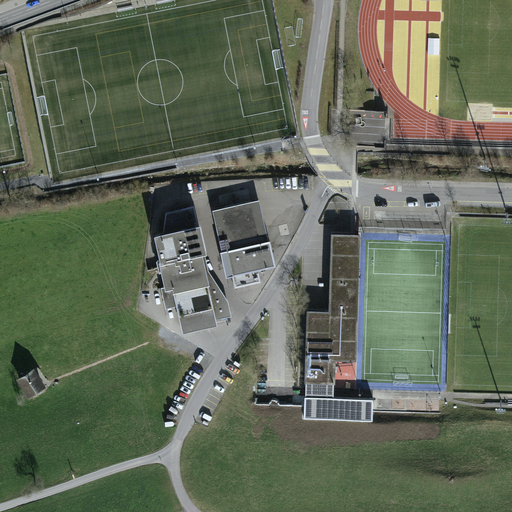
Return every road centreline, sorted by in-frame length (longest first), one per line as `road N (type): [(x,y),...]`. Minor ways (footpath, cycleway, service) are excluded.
road 1 (unclassified): [(333,174),(289,261),(184,424),(175,453)]
road 2 (unclassified): [(0,507),(175,453)]
road 3 (residential): [(511,197),(375,192),(333,174)]
road 4 (residential): [(333,174),(309,116),(324,0)]
